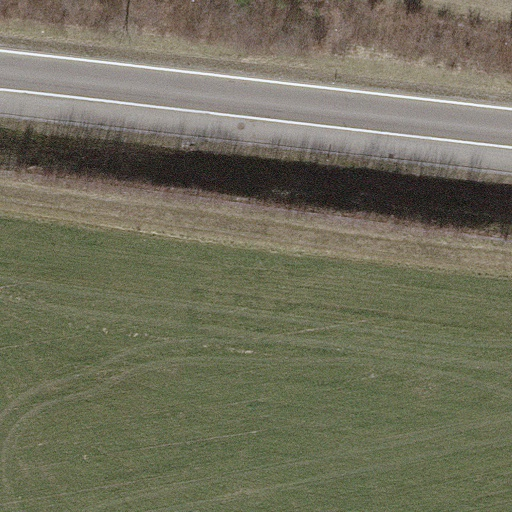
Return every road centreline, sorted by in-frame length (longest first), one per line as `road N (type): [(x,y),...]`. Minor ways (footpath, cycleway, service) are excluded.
road 1 (track): [(0,193),(511,259)]
road 2 (motorway): [(0,69),(511,128)]
